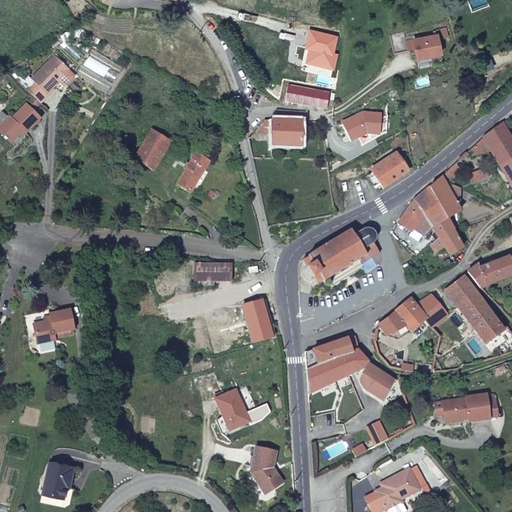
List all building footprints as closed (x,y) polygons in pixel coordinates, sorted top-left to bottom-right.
[(334,36),(308,30),(305,47),(308,48),(305,61),(332,68),(335,53),(331,52),(334,36)] [(410,39),(414,56),(437,51),(433,30),(402,37),(403,41),(410,39)] [(46,91),(68,68),(53,54),(31,78),(34,80),(46,91)] [(74,73),(68,68),(58,79),(63,84),(74,73)] [(47,92),(46,91),(34,80),(25,89),(33,96),(38,101),(47,92)] [(285,102),(326,110),(328,92),(287,85),(285,102)] [(33,96),(26,103),(31,108),(38,101),(33,96)] [(0,120),(0,130),(11,141),(22,129),(25,132),(40,116),(31,108),(26,103),(12,117),(8,112),(6,115),(0,120)] [(356,117),(342,124),(351,142),(358,138),(367,134),(379,135),(380,115),(366,114),(356,119),(356,117)] [(367,134),(358,138),(362,147),(386,133),(388,115),(380,115),(379,135),(367,134)] [(301,121),(263,120),(263,133),(269,133),(270,147),(300,148),(301,121)] [(511,137),(504,122),(468,151),(473,157),(491,150),(511,185),(511,137)] [(151,129),(134,157),(154,170),(172,141),(151,129)] [(384,190),(408,171),(396,152),(371,168),(374,173),(380,184),(384,190)] [(176,184),(191,193),(210,161),(196,153),(176,184)] [(456,163),(450,169),(455,175),(461,168),(456,163)] [(473,183),(490,175),(487,168),(469,176),(473,183)] [(380,184),(374,173),(368,176),(375,187),(380,184)] [(461,208),(461,189),(445,181),(443,175),(414,201),(428,223),(431,227),(448,218),(443,210),(461,208)] [(428,223),(414,201),(398,222),(412,232),(414,230),(426,237),(433,229),(431,227),(428,223)] [(463,212),(461,208),(443,210),(448,218),(450,220),(463,212)] [(431,244),(436,251),(444,246),(450,255),(453,253),(464,246),(450,220),(448,218),(431,227),(433,229),(439,238),(439,239),(431,244)] [(354,233),(351,229),(303,259),(305,261),(309,269),(315,278),(321,275),(323,279),(363,254),(366,258),(377,251),(373,243),(376,241),(377,236),(375,231),(371,228),(366,227),(361,228),(354,233)] [(480,262),(469,270),(482,287),(486,286),(511,276),(511,254),(490,263),(483,265),(480,262)] [(194,264),(196,287),(231,286),(230,264),(194,264)] [(465,275),(447,289),(475,331),(485,344),(505,329),(465,275)] [(431,296),(418,303),(411,296),(378,327),(377,330),(383,332),(387,337),(403,327),(409,335),(427,323),(432,328),(448,314),(434,295),(431,296)] [(262,300),(241,305),(251,344),(273,339),(262,300)] [(49,319),(32,322),(35,346),(52,342),(51,334),(71,332),(68,310),(48,313),(49,319)] [(161,342),(168,360),(194,351),(187,333),(161,342)] [(349,335),(316,346),(316,353),(307,356),(307,368),(353,349),(349,335)] [(407,370),(421,371),(423,364),(413,362),(413,359),(393,339),(380,352),(391,367),(407,370)] [(316,346),(306,349),(307,356),(316,353),(316,346)] [(307,368),(308,392),(317,389),(348,375),(351,374),(352,374),(367,366),(370,360),(366,356),(358,347),(353,349),(307,368)] [(392,376),(371,361),(362,380),(373,396),(382,400),(392,376)] [(214,399),(218,410),(228,431),(250,422),(236,390),(214,399)] [(468,423),(490,420),(486,395),(465,398),(464,398),(464,399),(459,400),(441,402),(442,416),(449,415),(450,423),(451,423),(462,422),(463,419),(468,419),(468,423)] [(367,428),(376,445),(382,443),(388,439),(378,422),(367,428)] [(354,449),(357,455),(368,450),(364,444),(354,449)] [(254,445),(249,471),(262,492),(269,488),(273,489),(282,484),(276,473),(273,475),(269,470),(275,449),(254,445)] [(72,490),(74,468),(49,463),(42,495),(65,500),(67,489),(72,490)] [(376,496),(365,502),(370,511),(406,511),(403,505),(421,495),(410,473),(389,484),(391,487),(383,491),(375,495),(376,496)]
